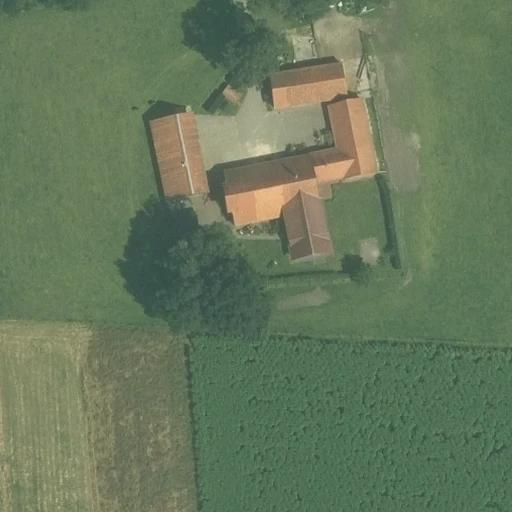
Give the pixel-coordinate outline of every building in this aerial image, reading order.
[(343,65),(271,76),(276,110),(348,99),(343,65)] [(362,100),(331,107),(339,152),(345,178),(345,182),(377,175),(362,100)] [(177,118),(153,123),(169,203),(193,198),(177,118)] [(339,152),(320,156),(319,155),(279,163),(280,165),(276,165),(286,216),(295,260),(330,253),(316,184),(345,178),(339,152)] [(276,165),(225,176),(235,226),(286,216),(276,165)]
